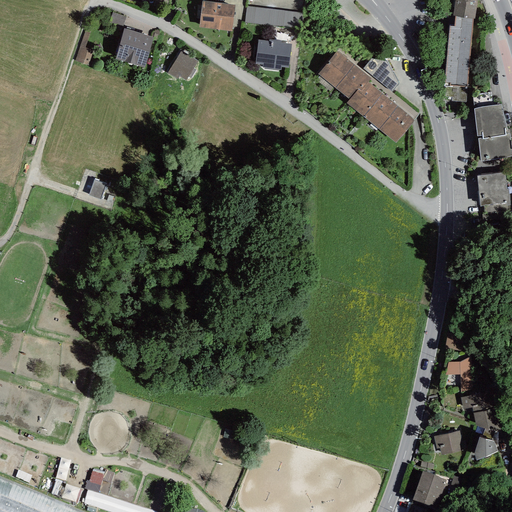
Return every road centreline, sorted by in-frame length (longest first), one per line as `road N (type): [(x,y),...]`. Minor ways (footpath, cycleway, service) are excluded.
road 1 (unclassified): [(102,0),(171,29),(284,102),(404,195),(446,214)]
road 2 (secondary): [(370,0),(425,85),(440,133),(446,214)]
road 3 (track): [(0,436),(77,464),(114,460),(180,481),(211,511)]
road 4 (secondary): [(440,287),(384,511)]
road 5 (unclassified): [(29,180),(97,0)]
road 6 (residential): [(440,287),(458,298),(499,390),(511,453)]
